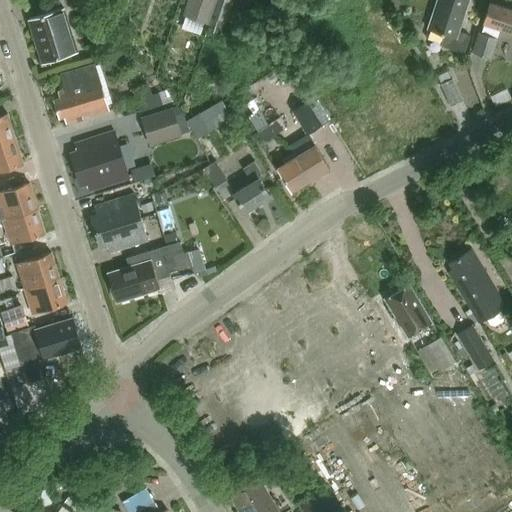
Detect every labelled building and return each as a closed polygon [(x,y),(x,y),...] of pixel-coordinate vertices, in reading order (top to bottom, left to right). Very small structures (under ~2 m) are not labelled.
[(187,0),(184,13),(209,22),(216,0),(187,0)] [(223,19),(228,0),(217,0),(212,16),(223,19)] [(441,43),(464,50),(470,32),(458,28),(467,0),(435,0),(427,26),(445,32),(441,43)] [(483,23),(511,32),(511,8),(490,1),(483,23)] [(77,50),(73,38),(63,7),(29,18),(42,61),(77,50)] [(211,18),(208,28),(222,32),(225,22),(211,18)] [(479,30),(473,50),(493,56),(499,37),(479,30)] [(138,45),(131,50),(137,59),(144,54),(138,45)] [(60,98),(54,100),(59,117),(64,115),(66,122),(107,108),(98,78),(58,91),(60,98)] [(462,98),(453,78),(441,83),(451,104),(462,98)] [(144,108),(167,102),(164,91),(141,97),(144,108)] [(254,113),(260,109),(254,99),(247,103),(254,113)] [(307,101),(293,110),(307,133),(322,125),(307,101)] [(150,145),(181,135),(173,107),(141,117),(150,145)] [(258,130),(269,123),(260,109),(254,113),(249,116),(258,130)] [(205,110),(187,120),(197,138),(215,128),(205,110)] [(0,142),(15,137),(7,112),(0,114),(0,142)] [(287,127),(280,116),(269,123),(276,134),(287,127)] [(265,141),(276,134),(269,123),(258,130),(263,139),(265,141)] [(113,130),(91,137),(74,142),(76,150),(70,152),(80,183),(86,181),(88,189),(128,177),(113,130)] [(309,134),(290,146),(293,151),(311,180),(330,167),(316,144),(309,134)] [(15,137),(0,142),(0,169),(23,162),(15,137)] [(287,163),(277,169),(292,192),(311,180),(293,151),(283,158),(287,163)] [(241,165),(244,169),(253,183),(235,195),(247,213),(271,196),(260,179),(264,177),(252,158),(241,165)] [(205,168),(217,186),(228,179),(216,161),(205,168)] [(0,218),(37,206),(29,182),(0,190),(0,218)] [(166,192),(157,194),(161,206),(169,203),(166,192)] [(95,230),(140,215),(133,193),(94,205),(96,213),(90,215),(95,230)] [(0,219),(4,218),(5,224),(0,226),(0,243),(0,244),(11,241),(11,242),(45,232),(37,206),(0,218),(0,219)] [(140,215),(95,230),(100,246),(107,244),(109,252),(148,240),(140,215)] [(159,287),(156,276),(181,269),(175,248),(182,245),(181,241),(148,251),(147,250),(127,256),(129,264),(108,271),(117,300),(159,287)] [(507,304),(474,249),(453,261),(456,268),(452,271),(482,320),(488,316),(492,322),(497,324),(505,319),(505,314),(502,308),(507,304)] [(25,286),(59,275),(51,251),(17,261),(25,286)] [(59,275),(25,286),(33,312),(68,302),(59,275)] [(13,276),(0,279),(0,295),(17,291),(13,276)] [(432,321),(408,283),(385,298),(396,315),(394,316),(399,325),(401,324),(408,336),(432,321)] [(22,305),(14,307),(18,319),(25,317),(22,305)] [(24,364),(38,360),(81,346),(72,318),(36,329),(35,326),(11,333),(21,365),(24,364)] [(474,325),(460,334),(479,367),(493,358),(474,325)] [(432,375),(456,360),(440,335),(417,350),(432,375)] [(4,389),(0,390),(0,417),(11,414),(4,389)] [(280,511),(261,481),(232,498),(240,511),(280,511)] [(314,493),(299,503),(304,511),(315,511),(323,508),(314,493)] [(86,511),(88,510),(72,498),(67,506),(60,501),(53,511),(47,507),(43,511),(86,511)] [(155,501),(135,511),(169,511),(167,508),(161,511),(155,501)]
